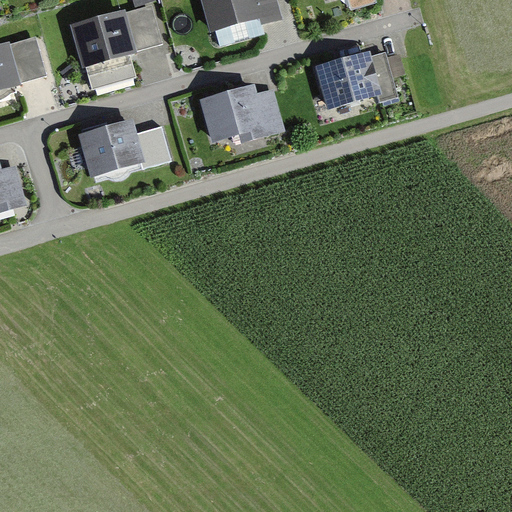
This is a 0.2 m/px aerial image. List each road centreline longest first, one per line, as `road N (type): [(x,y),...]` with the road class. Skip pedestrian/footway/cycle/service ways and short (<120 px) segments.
road 1 (unclassified): [(511,102),(56,231)]
road 2 (residential): [(30,128),(413,18)]
